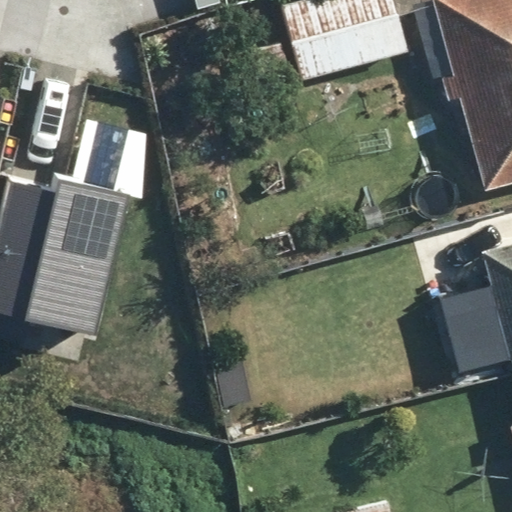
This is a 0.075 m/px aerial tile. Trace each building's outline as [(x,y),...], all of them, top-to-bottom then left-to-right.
[(401,0),(283,0),(269,3),(285,75),(412,46),(401,0)] [(511,0),(440,0),(458,62),(432,69),(439,94),(465,86),(493,184),(511,178),(511,0)] [(0,192),(0,301),(90,323),(128,169),(52,151),(48,170),(8,160),(0,192)] [(511,338),(511,246),(418,275),(434,331),(504,310),(511,338)] [(396,511),(394,496),(335,507),(335,511),(396,511)]
